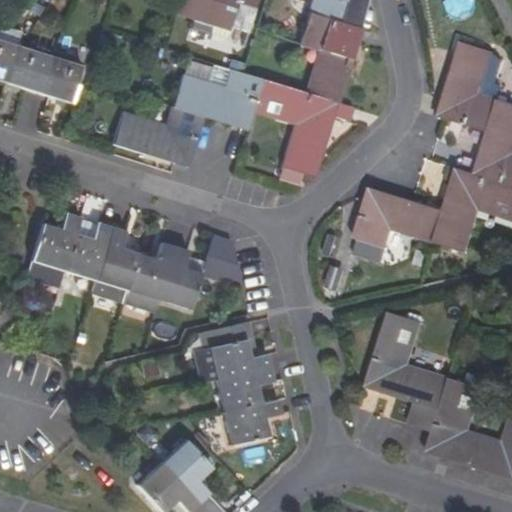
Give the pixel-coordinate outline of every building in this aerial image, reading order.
[(246,34),(256,0),(179,0),(175,13),(193,18),(191,27),(209,33),(212,24),(246,34)] [(311,0),(307,13),(358,29),(366,0),(311,0)] [(307,13),(297,44),(318,50),(305,93),(335,103),(358,29),(307,13)] [(0,80),(5,82),(17,47),(0,41),(0,80)] [(491,52),(461,43),(446,92),(443,104),(438,118),(445,120),(488,133),(498,101),(502,87),(495,84),(501,62),(491,52)] [(37,92),(48,56),(17,47),(5,82),(37,92)] [(48,56),(37,92),(69,102),(80,66),(48,56)] [(225,90),(231,71),(216,66),(210,86),(225,90)] [(210,86),(181,77),(172,107),(202,117),(246,131),(252,112),(262,80),(231,71),(225,90),(210,86)] [(305,93),(262,80),(252,112),(295,125),(282,167),(312,177),(331,117),(346,122),(351,108),(335,103),(305,93)] [(488,133),(480,159),(475,175),(511,187),(511,105),(498,101),(488,133)] [(187,168),(202,117),(172,107),(166,127),(123,113),(113,145),(187,168)] [(456,169),(475,175),(480,159),(461,153),(456,169)] [(511,187),(475,175),(456,169),(443,211),(433,244),(465,253),(478,212),(511,222),(511,187)] [(370,189),(366,201),(354,240),(358,241),(355,255),(383,262),(392,232),(433,244),(443,211),(412,201),(370,189)] [(43,225),(26,277),(58,287),(63,271),(74,234),(79,218),(65,214),(60,230),(43,225)] [(92,240),(97,223),(79,218),(74,234),(92,240)] [(94,281),(111,228),(97,223),(92,240),(74,234),(63,271),(94,281)] [(122,302),(137,253),(120,248),(125,232),(111,228),(94,281),(91,292),(122,302)] [(216,281),(219,272),(222,261),(235,265),(230,242),(212,236),(204,261),(202,269),(207,270),(205,278),(216,281)] [(188,254),(203,258),(207,242),(191,238),(188,254)] [(157,300),(174,247),(159,242),(154,259),(137,253),(122,302),(154,312),(157,300)] [(174,247),(157,300),(189,310),(200,276),(202,269),(204,261),(187,256),(188,251),(174,247)] [(235,265),(222,261),(219,272),(238,278),(235,265)] [(382,392),(385,384),(403,388),(405,393),(409,394),(410,391),(413,392),(410,401),(415,402),(441,411),(451,381),(408,367),(421,322),(390,313),(367,387),(382,392)] [(245,340),(251,339),(248,323),(241,324),(245,340)] [(208,348),(245,340),(241,324),(204,332),(208,348)] [(201,350),(208,348),(204,332),(198,334),(201,350)] [(249,358),(255,357),(251,339),(245,340),(249,358)] [(270,367),(267,354),(255,357),(249,358),(245,340),(208,348),(209,353),(194,357),(199,382),(215,379),(270,367)] [(256,386),(273,382),(270,367),(215,379),(222,411),(260,403),(256,386)] [(511,413),(503,443),(468,431),(481,388),(452,379),(451,381),(441,411),(434,432),(428,454),(441,458),(444,448),(461,453),(460,457),(469,460),(470,456),(473,457),(470,466),(511,479),(511,413)] [(405,393),(403,388),(385,384),(382,392),(410,401),(413,392),(410,391),(409,394),(405,393)] [(260,403),(222,411),(230,445),(268,436),(263,417),(281,413),(278,399),(260,403)] [(441,411),(415,402),(409,424),(434,432),(441,411)] [(161,462),(199,503),(209,494),(197,481),(211,468),(185,440),(161,462)] [(441,458),(470,466),(473,457),(470,456),(469,460),(460,457),(461,453),(444,448),(441,458)] [(163,511),(176,501),(186,511),(189,511),(199,503),(161,462),(135,485),(160,511),(163,511)]
